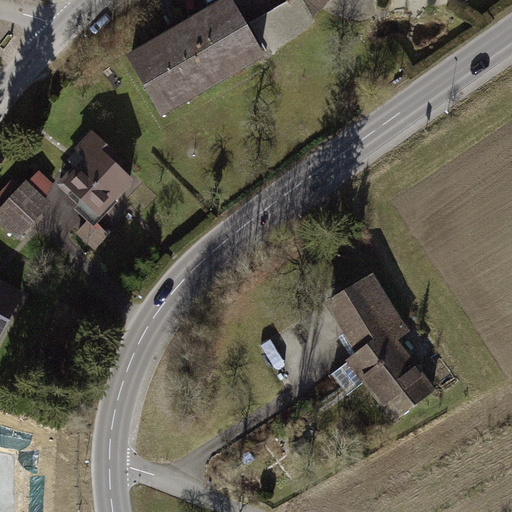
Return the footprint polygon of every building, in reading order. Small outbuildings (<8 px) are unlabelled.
[(235,0),(226,0),(127,55),(164,122),(271,63),(235,0)] [(283,0),(288,5),(293,0),(314,0),(325,10),(333,0),(283,0)] [(122,154),(96,130),(79,148),(88,156),(63,184),(103,220),(138,182),(115,161),(122,154)] [(0,215),(0,217),(23,241),(55,208),(31,184),(0,215)] [(417,334),(377,272),(328,302),(361,354),(352,359),(393,422),(440,392),(407,341),(417,334)] [(0,336),(26,289),(0,274),(0,336)]
